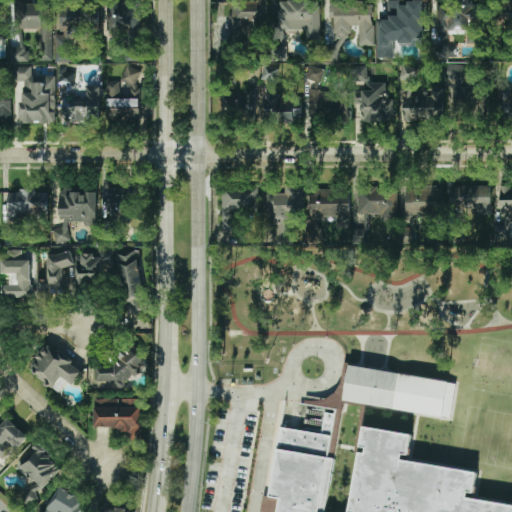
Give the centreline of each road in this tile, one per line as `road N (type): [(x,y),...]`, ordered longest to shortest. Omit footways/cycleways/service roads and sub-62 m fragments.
road 1 (secondary): [(184,511),(197,337),(195,0)]
road 2 (residential): [(511,153),(0,155)]
road 3 (secondary): [(164,0),(167,322)]
road 4 (residential): [(0,365),(105,469)]
road 5 (secondary): [(167,386),(155,511)]
